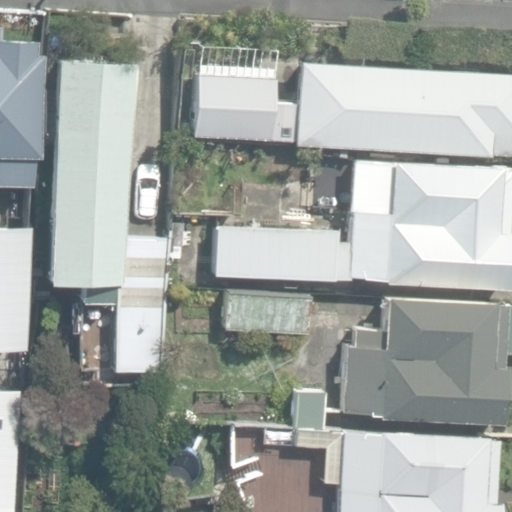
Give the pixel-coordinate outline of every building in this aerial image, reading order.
[(0,179),(29,181),(36,51),(29,51),(30,38),(0,35),(0,179)] [(111,366),(160,369),(167,235),(118,233),(127,58),(52,55),(42,277),(99,280),(98,297),(114,298),(111,366)] [(291,140),(510,152),(510,130),(511,130),(511,67),(295,57),(294,87),(246,86),(243,134),(291,137),(291,140)] [(242,113),(214,111),(213,136),(241,137),(242,113)] [(380,279),(504,285),(507,214),(511,214),(511,169),(508,169),(509,166),(496,165),(497,160),(350,155),(348,190),(332,190),(331,206),(347,207),(345,237),(333,237),(333,226),(212,220),(210,272),(345,278),(345,273),(380,274),(380,279)] [(0,343),(18,344),(24,223),(0,221),(0,343)] [(222,326),(303,329),(304,293),(223,289),(222,326)] [(338,409),(496,420),(500,352),(511,352),(511,301),(490,300),(490,296),(381,290),(378,327),(350,326),(349,342),(342,341),(338,409)] [(106,315),(77,314),(75,369),(103,370),(106,315)] [(0,505),(4,506),(11,384),(0,383),(0,505)] [(288,425),(322,426),(323,388),(291,386),(288,425)] [(511,511),(495,511),(496,436),(482,435),(482,431),(337,428),(336,462),(327,462),(327,479),(335,479),(334,511),(511,511)]
